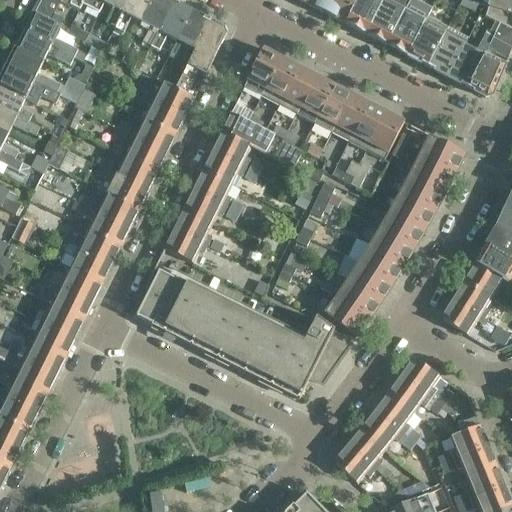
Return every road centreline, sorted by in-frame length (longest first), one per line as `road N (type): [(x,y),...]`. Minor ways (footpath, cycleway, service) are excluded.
road 1 (residential): [(105,325),(254,9)]
road 2 (residential): [(503,140),(254,9)]
road 3 (residential): [(105,325),(322,435)]
road 4 (residential): [(13,511),(105,325)]
road 5 (residential): [(408,324),(503,140)]
road 6 (residential): [(322,435),(408,324)]
